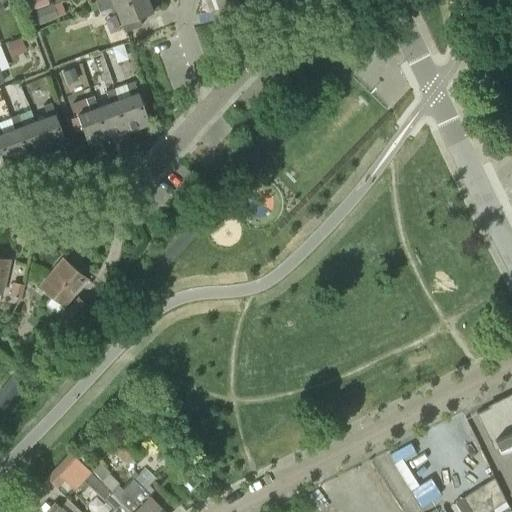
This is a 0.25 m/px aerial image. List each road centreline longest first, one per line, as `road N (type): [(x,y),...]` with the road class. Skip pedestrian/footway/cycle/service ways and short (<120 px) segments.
road 1 (residential): [(208,511),(511,368)]
road 2 (residential): [(511,258),(394,0)]
road 3 (residential): [(0,204),(57,215),(117,203),(214,104)]
road 4 (residential): [(214,104),(314,0)]
